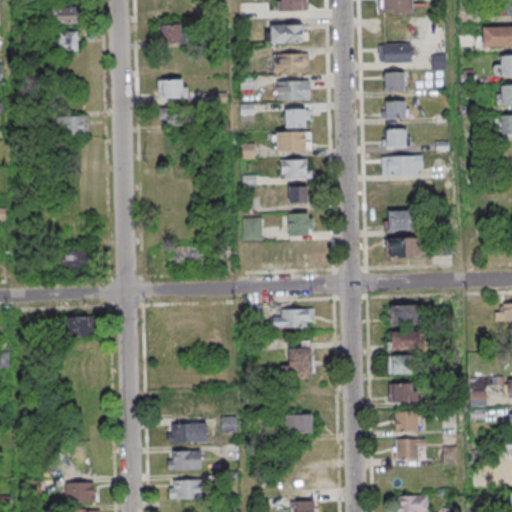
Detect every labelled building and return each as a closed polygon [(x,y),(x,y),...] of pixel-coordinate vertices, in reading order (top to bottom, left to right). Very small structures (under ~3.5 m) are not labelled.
[(158,0),(158,18),(186,18),(186,0),(158,0)] [(303,11),(303,0),(276,0),(277,11),(303,11)] [(377,0),(377,12),(412,12),(411,0),(377,0)] [(511,14),(511,0),(494,0),(495,15),(511,14)] [(50,25),(78,25),(78,7),(50,7),(50,25)] [(183,24),(157,24),(157,46),(183,46),(183,24)] [(269,24),(269,42),(306,42),(306,24),(269,24)] [(482,46),(511,45),(511,26),(482,26),(482,46)] [(78,53),(78,33),(58,33),(58,53),(78,53)] [(379,61),(410,61),(410,43),(379,43),(379,61)] [(273,53),(273,71),(308,71),(308,53),(273,53)] [(511,74),(511,54),(500,55),(500,75),(511,74)] [(404,90),(404,72),(383,72),(383,90),(404,90)] [(156,98),(187,98),(187,79),(156,79),(156,98)] [(309,80),(276,80),(276,99),(309,99),(309,80)] [(511,105),(511,84),(497,84),(497,105),(511,105)] [(382,100),(382,118),(406,118),(406,100),(382,100)] [(308,128),(308,108),(284,108),(284,128),(308,128)] [(163,126),(179,126),(179,111),(163,111),(163,126)] [(511,115),(500,115),(500,141),(511,140),(511,115)] [(70,116),(70,135),(89,135),(89,116),(70,116)] [(407,128),(383,128),(383,146),(407,146),(407,128)] [(276,131),(276,150),(311,150),(311,131),(276,131)] [(423,174),(423,155),(382,155),(382,174),(423,174)] [(281,160),(281,177),(310,177),(310,160),(281,160)] [(308,186),(288,186),(288,203),(308,203),(308,186)] [(388,229),(414,229),(414,210),(388,210),(388,229)] [(288,235),(313,235),(313,213),(288,213),(288,235)] [(261,240),(261,218),(243,218),(243,240),(261,240)] [(421,238),(385,238),(385,257),(421,257),(421,238)] [(200,266),(200,246),(169,246),(169,266),(200,266)] [(93,251),(60,250),(60,270),(92,271),(93,251)] [(511,321),(511,302),(495,302),(495,321),(511,321)] [(420,304),(390,304),(390,323),(420,323),(420,304)] [(314,309),(273,309),(273,327),(314,327),(314,309)] [(88,336),(88,316),(67,316),(67,336),(88,336)] [(423,348),(423,331),(388,331),(388,348),(423,348)] [(312,377),(312,347),(289,347),(289,363),(282,363),(282,377),(312,377)] [(387,375),(413,375),(413,355),(387,355),(387,375)] [(388,402),(417,402),(417,383),(388,383),(388,402)] [(486,392),(470,392),(470,406),(486,406),(486,392)] [(394,411),(394,431),(418,431),(418,411),(394,411)] [(312,413),(284,413),(284,433),(312,433),(312,413)] [(235,417),(222,417),(222,432),(235,432),(235,417)] [(207,423),(169,423),(169,441),(207,441),(207,423)] [(511,434),(502,434),(502,453),(511,453),(511,434)] [(394,460),(419,460),(419,447),(425,447),(425,438),(394,438),(394,460)] [(201,450),(168,450),(168,469),(201,469),(201,450)] [(502,481),(511,480),(511,460),(502,461),(502,481)] [(201,498),(201,479),(169,479),(169,498),(201,498)] [(65,482),(65,501),(94,501),(94,482),(65,482)] [(428,511),(429,495),(397,495),(397,511),(428,511)] [(314,511),(314,500),(290,500),(290,511),(314,511)]
